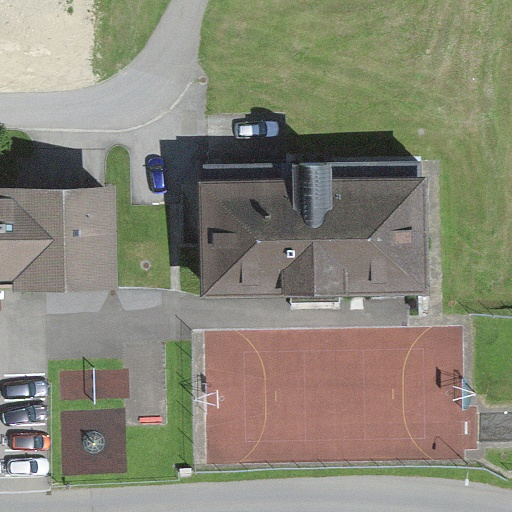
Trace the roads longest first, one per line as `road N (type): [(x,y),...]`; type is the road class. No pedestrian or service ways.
road 1 (unclassified): [(457,511),(320,502),(84,511)]
road 2 (track): [(0,111),(91,110),(172,59),(195,0)]
